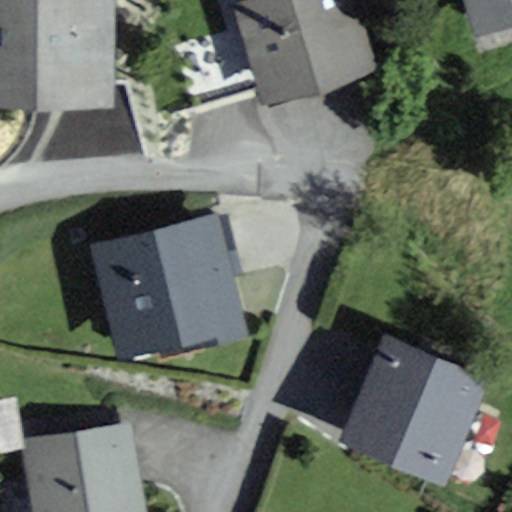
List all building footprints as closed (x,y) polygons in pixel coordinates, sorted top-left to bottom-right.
[(114,0),(0,0),(0,104),(109,109),(114,0)] [(354,0),(259,0),(232,9),(265,110),(378,73),(354,0)] [(511,27),(511,0),(464,0),(476,38),(511,27)] [(244,329),(216,215),(91,245),(119,359),(244,329)] [(491,377),(385,333),(341,438),(447,482),(491,377)] [(144,511),(130,425),(24,442),(17,397),(0,399),(0,454),(24,451),(33,511),(144,511)]
